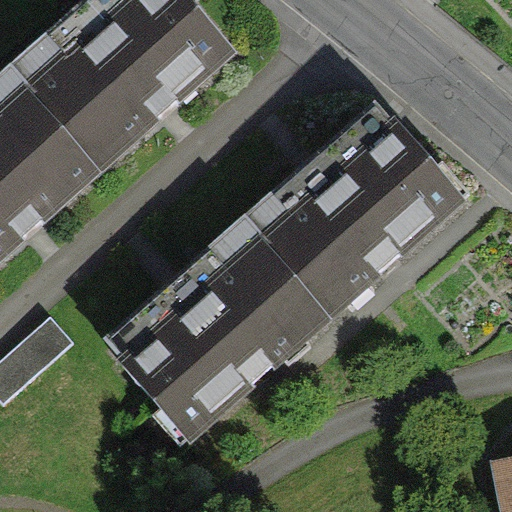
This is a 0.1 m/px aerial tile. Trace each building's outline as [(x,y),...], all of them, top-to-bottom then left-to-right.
[(90,168),(225,51),(181,0),(81,0),(3,67),(90,168)] [(0,245),(90,168),(3,67),(0,70),(0,245)] [(319,316),(455,199),(367,98),(231,215),(319,316)] [(83,342),(171,444),(319,316),(231,215),(83,342)] [(0,397),(8,406),(72,345),(52,323),(0,371),(0,397)] [(507,511),(511,511),(511,464),(500,467),(507,511)]
